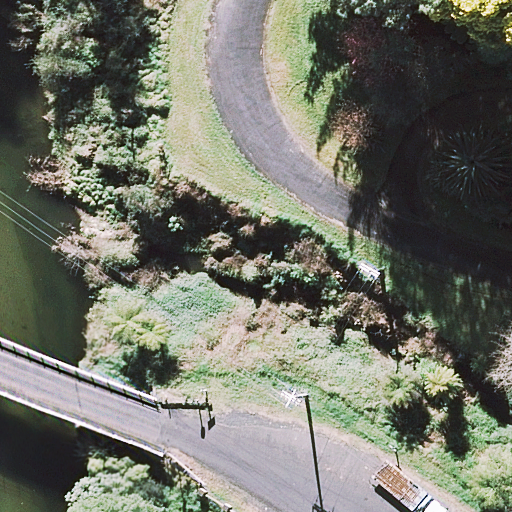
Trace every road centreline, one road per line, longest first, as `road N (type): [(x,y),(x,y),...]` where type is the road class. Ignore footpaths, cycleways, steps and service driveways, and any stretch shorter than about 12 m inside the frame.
road 1 (residential): [(246,0),(242,51),(252,105),(275,146),(358,211),(511,269)]
road 2 (unclassified): [(0,368),(339,511)]
